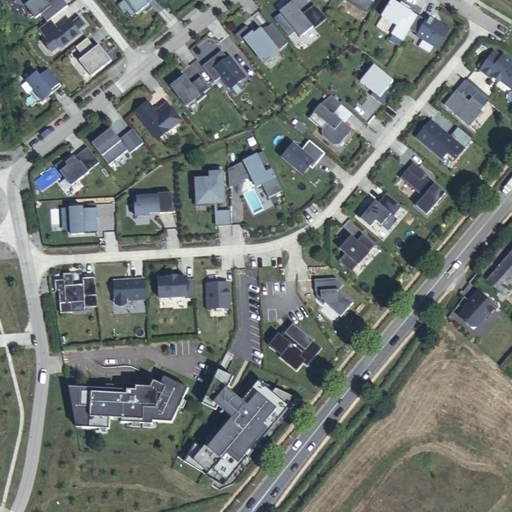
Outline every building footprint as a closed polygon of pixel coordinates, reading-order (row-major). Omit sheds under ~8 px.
[(41,12),(48,22),(51,19),(68,6),(63,0),(50,0),(47,2),(45,0),(15,0),(15,1),(28,6),(36,16),(41,12)] [(122,5),(119,7),(125,15),(128,12),(133,18),(137,15),(149,4),(148,3),(152,0),(120,0),(119,1),(122,5)] [(285,9),(274,18),(289,37),(292,34),(298,29),(303,35),(313,27),(314,29),(327,18),(314,5),(303,14),(291,0),(289,0),(283,6),(285,9)] [(346,0),(367,12),(374,0),(346,0)] [(392,0),(391,0),(382,16),(398,26),(393,35),(403,41),(410,30),(414,24),(407,19),(412,12),(408,9),(409,7),(402,2),(400,5),(392,0)] [(48,22),(39,29),(47,39),(44,41),(52,51),(60,45),(62,47),(81,33),(79,31),(87,25),(80,16),(72,22),(70,20),(59,29),(51,19),(48,22)] [(426,20),(419,16),(414,24),(410,30),(418,34),(417,36),(435,47),(439,46),(449,29),(440,24),(439,25),(434,22),(435,21),(428,17),(426,20)] [(278,51),(288,43),(272,24),(262,32),(261,30),(254,35),(247,26),(235,35),(241,43),(246,39),(265,63),(273,57),(272,55),(277,50),(278,51)] [(292,34),(297,40),(303,35),(298,29),(292,34)] [(84,57),(79,61),(91,76),(110,61),(102,51),(103,50),(99,45),(95,48),(87,39),(76,47),(84,57)] [(111,60),(103,50),(102,51),(110,61),(111,60)] [(222,51),(202,66),(215,82),(221,77),(231,90),(246,77),(231,59),(227,58),(222,51)] [(495,52),(480,70),(491,80),(492,78),(498,83),(499,82),(508,89),(511,88),(511,63),(504,56),(502,58),(495,52)] [(374,66),(361,81),(373,91),(370,94),(384,105),(393,94),(379,84),(386,75),(374,66)] [(37,72),(26,81),(42,102),(53,93),(52,91),(60,84),(48,70),(40,76),(37,72)] [(179,80),(170,87),(186,107),(195,100),(197,103),(206,96),(204,93),(210,88),(201,77),(191,85),(187,79),(181,83),(179,80)] [(52,91),(53,93),(61,86),(60,84),(52,91)] [(454,89),(443,104),(454,113),(454,114),(468,126),(480,111),(479,110),(488,99),(477,91),(469,101),(454,89)] [(342,104),(331,96),(308,115),(321,125),(320,126),(320,132),(333,142),(341,142),(349,132),(349,127),(334,114),(342,104)] [(148,101),(135,111),(156,138),(159,138),(182,120),(167,101),(155,110),(148,101)] [(431,121),(416,138),(442,159),(447,153),(455,159),(472,139),(458,127),(450,137),(431,121)] [(99,138),(92,143),(109,165),(128,150),(130,153),(144,143),(133,129),(120,139),(111,128),(102,135),(103,137),(100,139),(99,138)] [(325,154),(310,141),(302,151),(293,144),(282,158),(303,175),(314,162),(317,164),(325,154)] [(99,162),(87,147),(75,157),(74,156),(66,163),(63,160),(55,166),(71,186),(89,172),(88,171),(99,162)] [(262,150),(237,164),(242,175),(248,172),(250,176),(256,185),(261,182),(267,195),(280,187),(271,167),(264,171),(261,165),(268,161),(262,150)] [(415,161),(394,185),(415,202),(407,211),(421,223),(447,191),(436,182),(435,183),(426,175),(428,172),(415,161)] [(237,164),(228,169),(229,188),(250,176),(248,172),(242,175),(237,164)] [(197,204),(224,203),(223,196),(221,196),(221,190),(223,189),(222,172),(210,173),(210,179),(195,179),(197,204)] [(135,205),(136,216),(149,215),(149,212),(159,212),(159,213),(172,213),(171,193),(137,194),(137,205),(135,205)] [(370,204),(362,215),(375,226),(380,219),(393,230),(402,218),(398,214),(403,208),(387,195),(380,204),(377,201),(373,206),(370,204)] [(70,208),(51,209),(52,236),(90,234),(89,220),(91,219),(90,209),(70,210),(70,208)] [(231,225),(230,210),(217,211),(218,226),(231,225)] [(346,253),(339,260),(352,272),(376,245),(363,234),(357,240),(354,237),(342,250),(346,253)] [(340,248),(342,250),(354,237),(352,235),(340,248)] [(511,253),(487,282),(505,298),(511,289),(511,287),(508,284),(511,279),(511,253)] [(59,292),(61,315),(73,314),(72,304),(84,302),(85,308),(99,307),(95,278),(83,279),(84,285),(73,286),(72,275),(63,276),(64,281),(54,283),(56,293),(59,292)] [(159,279),(160,299),(187,297),(187,299),(196,299),(195,280),(186,280),(185,277),(178,278),(177,277),(167,277),(167,278),(159,279)] [(321,299),(319,302),(323,306),(325,304),(340,318),(353,304),(338,290),(343,285),(337,278),(315,280),(316,292),(321,292),(321,299)] [(145,279),(114,281),(115,304),(121,307),(127,303),(127,301),(146,300),(145,279)] [(205,298),(206,310),(231,309),(229,284),(205,285),(206,298),(205,298)] [(468,303),(457,315),(472,330),(496,306),(478,290),(467,302),(468,303)] [(276,350),(290,368),(299,360),(302,364),(321,349),(313,339),(315,338),(303,324),(302,325),(300,323),(290,330),(285,324),(269,338),(278,348),(276,350)] [(215,410),(216,406),(219,388),(238,399),(239,398),(228,390),(234,380),(217,371),(201,405),(215,410)] [(135,390),(69,387),(74,417),(83,417),(82,428),(109,429),(109,418),(121,419),(121,422),(152,424),(152,421),(171,422),(188,388),(164,376),(160,384),(153,380),(150,387),(148,390),(135,390)] [(200,449),(185,462),(215,480),(219,475),(227,482),(248,457),(245,455),(256,442),(259,444),(273,427),(270,425),(276,418),(279,420),(291,406),(288,404),(294,397),(256,379),(251,386),(253,387),(242,402),(238,399),(219,388),(216,406),(228,416),(235,422),(233,425),(224,436),(213,449),(208,455),(200,449)] [(298,399),(294,397),(288,404),(291,406),(291,407),(298,399)] [(228,416),(225,419),(233,425),(235,422),(228,416)] [(83,417),(74,417),(76,428),(82,428),(83,417)] [(276,418),(270,425),(273,427),(274,427),(280,420),(279,420),(276,418)] [(210,446),(213,449),(224,436),(220,433),(210,446)] [(256,442),(245,455),(248,457),(249,457),(259,445),(259,444),(256,442)] [(182,460),(185,462),(200,449),(197,447),(182,460)] [(219,475),(215,480),(225,486),(228,482),(227,482),(219,475)]
